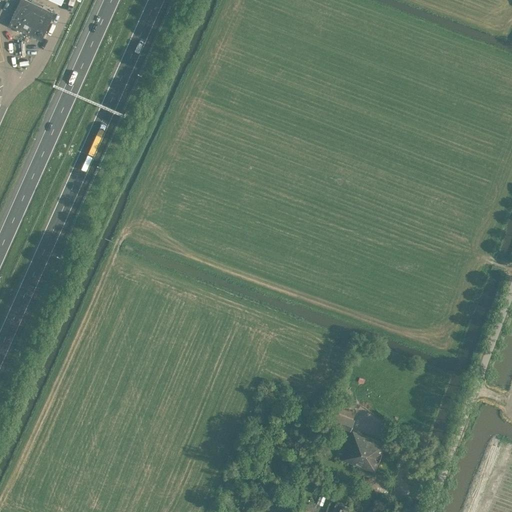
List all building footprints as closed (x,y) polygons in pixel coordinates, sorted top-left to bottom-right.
[(43,37),(56,9),(36,0),(19,0),(10,22),(43,37)] [(68,0),(43,0),(64,9),(68,0)] [(356,409),(334,401),(332,407),(330,406),(326,418),(352,428),(356,416),(354,415),(356,409)] [(382,449),(386,439),(354,427),(343,455),(375,467),(379,456),(380,457),(383,449),(382,449)] [(358,511),(360,508),(337,499),(334,506),(340,508),(338,511),(358,511)]
